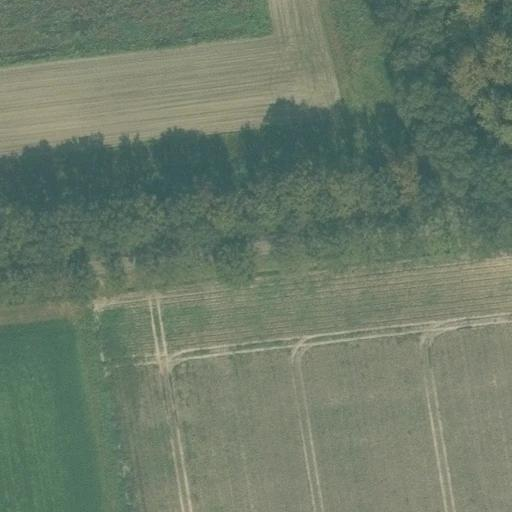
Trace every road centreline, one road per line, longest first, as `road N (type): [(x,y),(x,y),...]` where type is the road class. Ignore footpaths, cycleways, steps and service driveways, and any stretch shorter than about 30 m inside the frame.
road 1 (unclassified): [(0,281),(511,216)]
road 2 (track): [(407,0),(462,221)]
